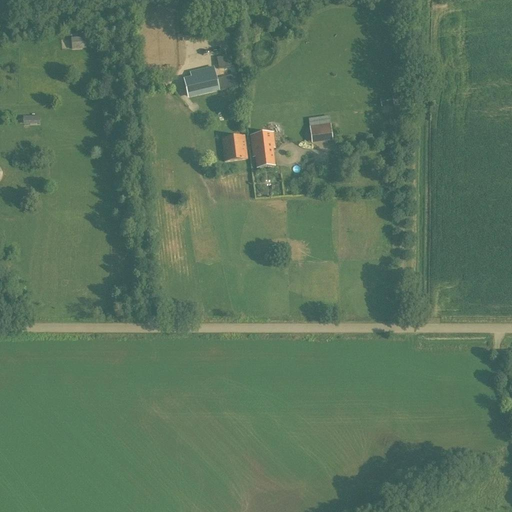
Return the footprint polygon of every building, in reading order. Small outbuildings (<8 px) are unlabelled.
[(71,37),(72,49),(86,48),(85,37),(71,37)] [(215,73),(191,79),(183,80),(188,100),(203,96),(219,92),(216,79),(215,73)] [(216,79),(219,90),(235,86),(238,86),(236,75),(216,79)] [(393,105),(391,97),(379,100),(381,108),(393,105)] [(23,115),(23,124),(40,124),(40,115),(23,115)] [(332,141),(330,124),(309,127),(312,144),(332,141)] [(250,136),(253,158),(255,158),(256,170),(274,167),(272,149),(274,149),(272,133),(250,136)] [(220,140),(223,163),(247,160),(244,136),(220,140)]
